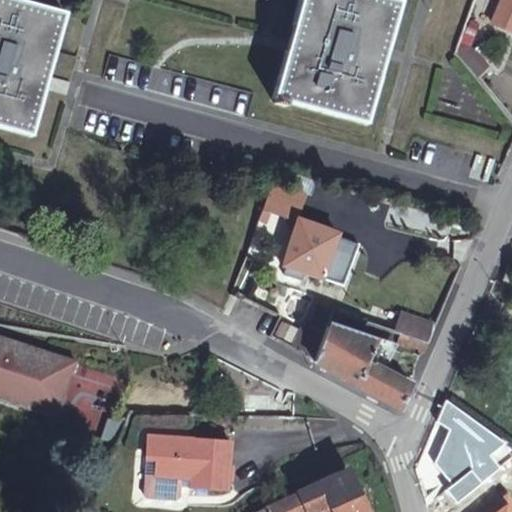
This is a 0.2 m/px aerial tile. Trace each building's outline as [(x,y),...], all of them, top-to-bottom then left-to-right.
[(54,11),(14,0),(0,0),(0,126),(21,132),(54,11)] [(398,3),(389,0),(298,0),(288,39),(285,50),(272,98),(365,123),(384,56),(386,48),(398,3)] [(511,0),(501,0),(492,24),(511,33),(511,0)] [(450,54),(477,79),(490,65),(462,40),(450,54)] [(339,235),(297,221),(283,265),(307,273),(342,284),(356,245),(337,239),(339,235)] [(307,273),(283,265),(281,274),(304,281),(307,273)] [(511,278),(511,270),(506,267),(501,279),(510,283),(511,278)] [(313,363),(327,326),(332,312),(316,306),(300,355),(313,363)] [(341,315),(332,312),(327,326),(336,329),(341,315)] [(393,333),(401,336),(427,345),(434,325),(400,313),(393,333)] [(301,326),(280,315),(270,337),(278,342),(291,349),(301,326)] [(336,329),(327,326),(313,363),(400,411),(410,385),(412,380),(389,366),(399,350),(374,342),(336,329)] [(78,360),(0,334),(0,397),(42,412),(49,391),(55,392),(61,375),(72,378),(78,360)] [(427,345),(401,336),(398,345),(409,348),(412,346),(418,348),(418,350),(424,352),(427,345)] [(72,378),(61,375),(55,392),(49,391),(42,412),(59,417),(72,378)] [(296,397),(278,389),(279,417),(296,418),(296,397)] [(127,423),(110,418),(103,439),(119,444),(127,423)] [(231,441),(147,435),(145,457),(155,459),(154,476),(192,480),(192,486),(226,490),(228,480),(231,441)] [(155,459),(145,457),(143,482),(186,485),(192,486),(192,480),(154,476),(155,459)] [(367,511),(348,469),(265,508),(255,511),(312,511),(317,510),(317,511),(367,511)]
